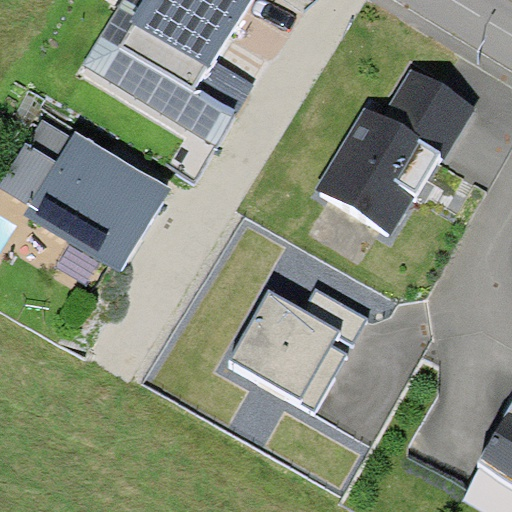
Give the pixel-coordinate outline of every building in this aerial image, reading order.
[(213,68),(214,68),(256,0),(153,0),(140,22),(213,68)] [(213,68),(140,22),(122,50),(195,96),(213,68)] [(419,198),(414,195),(435,159),(441,162),(472,111),(416,76),(386,126),(369,116),(322,194),(389,235),(412,197),(417,201),(419,198)] [(38,207),(76,146),(43,126),(6,187),(38,207)] [(33,214),(124,271),(166,202),(118,172),(76,146),(38,207),(33,214)] [(419,198),(441,162),(435,159),(414,195),(419,198)] [(317,291),(303,316),(342,337),(340,339),(355,347),(370,321),(317,291)] [(342,337),(303,316),(270,297),(231,367),(316,415),(337,378),(319,368),(331,347),(336,339),(339,341),(340,339),(342,337)] [(331,347),(319,368),(337,378),(344,367),(349,357),(331,347)] [(511,416),(480,472),(481,473),(511,490),(511,416)] [(511,511),(511,490),(481,473),(467,498),(492,511),(511,511)]
